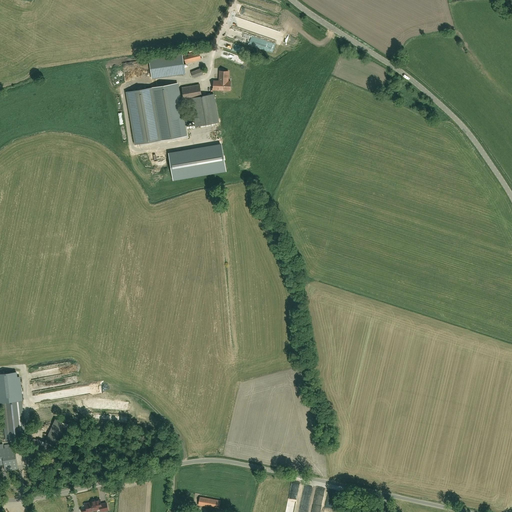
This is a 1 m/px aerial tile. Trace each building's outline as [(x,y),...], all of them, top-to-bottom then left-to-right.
[(199,51),(183,55),(185,63),(201,59),(199,51)] [(149,59),(152,78),(185,73),(182,54),(149,59)] [(200,69),(191,72),(193,78),(203,74),(200,69)] [(228,71),(219,71),(219,81),(214,81),(213,89),(230,90),(230,81),(228,81),(228,71)] [(177,83),(127,92),(136,144),(186,136),(177,83)] [(202,96),(200,85),(182,88),(184,100),(192,98),(197,126),(218,122),(213,94),(202,96)] [(173,179),(226,170),(222,145),(169,154),(173,179)] [(25,431),(22,400),(19,377),(17,377),(16,372),(0,373),(0,402),(2,402),(6,441),(26,438),(25,431)] [(65,410),(64,405),(51,407),(52,413),(65,410)] [(55,456),(59,448),(70,425),(56,419),(45,442),(50,444),(47,452),(55,456)] [(41,461),(48,444),(38,439),(30,456),(41,461)] [(0,465),(4,465),(5,471),(18,469),(14,447),(13,447),(12,444),(4,445),(5,449),(0,449),(0,465)] [(307,511),(311,488),(312,488),(312,486),(304,485),(299,511),(307,511)] [(289,492),(286,505),(294,506),(297,494),(289,492)] [(198,505),(207,507),(208,506),(219,508),(220,501),(200,497),(198,505)] [(101,506),(100,500),(91,501),(91,503),(85,504),(86,508),(82,509),(82,511),(87,511),(97,510),(97,509),(101,508),(102,511),(108,510),(107,504),(101,506)]
